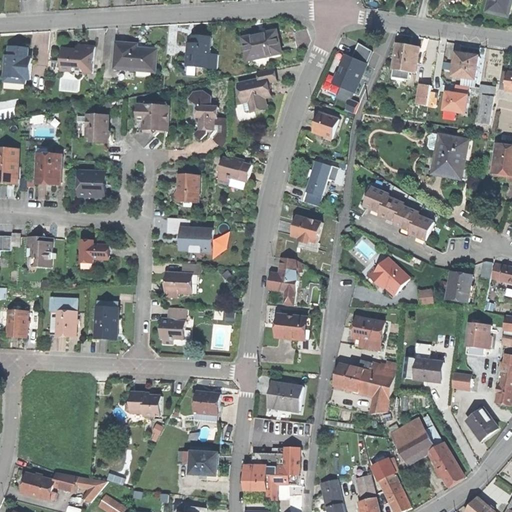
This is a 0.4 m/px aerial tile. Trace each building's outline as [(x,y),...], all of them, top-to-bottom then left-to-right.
[(485,0),(484,8),(506,13),(508,0),(485,0)] [(245,40),(250,62),(284,54),(279,32),(260,37),(245,40)] [(188,67),(210,69),(212,38),(203,37),(199,37),(198,44),(194,44),(190,44),(188,67)] [(405,76),(406,76),(407,69),(416,71),(417,62),(419,63),(420,54),(418,54),(420,45),(409,43),(397,42),(393,74),(405,76)] [(131,45),(120,44),(118,69),(138,71),(158,72),(160,51),(140,50),(141,45),(131,45)] [(338,51),(325,81),(355,94),(373,61),(369,60),(373,53),(359,44),(353,56),(338,51)] [(64,51),(64,63),(66,63),(66,72),(74,72),(74,71),(87,71),(86,73),(95,74),(96,48),(85,47),(79,51),(74,51),(64,51)] [(462,49),(453,47),(449,71),(459,73),(458,80),(470,82),(475,51),(462,49)] [(29,79),(33,80),(34,64),(30,64),(30,59),(31,49),(21,49),(12,48),(11,56),(8,56),(7,78),(17,79),(29,79)] [(496,75),(503,76),(505,66),(498,65),(496,75)] [(511,67),(505,66),(503,76),(502,86),(511,87),(511,67)] [(262,80),(241,84),(245,103),(251,101),(254,101),(256,112),(268,109),(266,98),(272,96),(271,92),(271,87),(268,88),(267,84),(270,84),(278,82),(275,68),(260,71),(262,80)] [(28,89),(29,79),(17,79),(17,83),(7,83),(7,88),(28,89)] [(424,101),(425,94),(428,81),(417,79),(414,99),(424,101)] [(474,90),(479,91),(479,89),(490,91),(492,81),(475,79),(474,90)] [(446,84),(428,81),(425,94),(444,97),(446,84)] [(458,89),(448,89),(447,111),(472,112),(473,84),(458,83),(458,89)] [(490,91),(479,89),(479,91),(475,118),(486,120),(490,91)] [(191,100),(199,107),(212,107),(212,98),(204,93),(196,93),(191,100)] [(357,112),(362,101),(354,98),(349,108),(357,112)] [(247,113),(253,112),(251,101),(245,103),(247,113)] [(140,102),(139,130),(141,130),(146,125),(151,130),(157,136),(163,131),(166,131),(166,125),(171,125),(171,103),(169,103),(153,103),(140,102)] [(212,107),(199,107),(199,119),(202,119),(202,131),(209,131),(216,131),(216,127),(216,124),(214,122),(219,118),(219,107),(212,107)] [(315,132),(334,138),(341,119),(321,113),(318,123),(315,132)] [(103,143),(110,143),(110,118),(90,118),(90,143),(103,143)] [(230,118),(219,118),(214,122),(216,124),(216,127),(219,127),(219,133),(215,138),(224,146),(230,141),(230,118)] [(209,134),(209,131),(202,131),(197,135),(200,138),(203,140),(209,134)] [(470,140),(440,134),(438,149),(433,174),(456,178),(457,169),(464,170),(470,140)] [(511,145),(498,144),(494,172),(511,174),(511,145)] [(0,183),(7,184),(18,184),(19,174),(17,174),(18,168),(19,168),(20,149),(0,148),(0,183)] [(48,159),(38,159),(38,183),(46,183),(50,183),(52,186),(56,186),(58,183),(61,183),(61,169),(64,169),(64,156),(48,156),(48,159)] [(239,160),(226,157),(220,182),(231,185),(232,179),(234,179),(235,176),(243,177),(242,179),(251,181),(253,173),(255,164),(244,162),(239,160)] [(312,176),(328,181),(328,178),(335,180),(339,169),(317,162),(314,170),(313,174),(312,176)] [(464,175),(464,170),(457,169),(456,178),(463,179),(464,175)] [(97,173),(82,172),(81,197),(89,197),(92,194),(96,194),(99,198),(107,198),(108,185),(105,185),(105,177),(97,177),(97,173)] [(108,173),(97,173),(97,177),(105,177),(105,185),(108,185),(108,173)] [(202,176),(182,176),(181,190),(177,192),(179,197),(183,203),(187,200),(201,200),(202,176)] [(323,196),(328,181),(312,176),(307,192),(323,196)] [(373,209),(382,213),(388,197),(390,194),(374,187),(366,206),(373,209)] [(320,206),(323,196),(307,192),(304,201),(320,206)] [(107,203),(107,198),(99,198),(96,194),(92,194),(89,197),(81,197),(81,202),(94,203),(107,203)] [(388,218),(397,222),(404,206),(405,204),(388,197),(382,213),(381,215),(388,218)] [(404,228),(412,231),(419,215),(420,213),(404,206),(397,222),(396,224),(404,228)] [(322,244),(329,220),(302,213),(296,237),(322,244)] [(419,237),(428,241),(436,222),(419,215),(412,231),(411,234),(419,237)] [(167,218),(167,235),(176,236),(177,251),(212,253),(212,228),(190,227),(190,220),(167,218)] [(14,237),(3,237),(2,251),(14,252),(14,237)] [(42,238),(30,238),(29,247),(34,247),(34,258),(39,258),(39,265),(54,265),(54,257),(57,257),(57,252),(55,252),(55,238),(42,238)] [(84,241),(84,262),(96,262),(96,258),(111,258),(111,245),(96,245),(92,245),(92,241),(84,241)] [(284,257),(282,267),(297,270),(297,259),(284,257)] [(375,267),(369,274),(381,286),(385,281),(387,283),(389,285),(387,288),(396,296),(411,279),(389,258),(378,270),(375,267)] [(493,264),(486,263),(484,277),(491,278),(493,264)] [(496,265),(494,274),(504,276),(506,267),(496,265)] [(503,281),(509,282),(511,268),(511,267),(506,266),(506,267),(504,276),(503,281)] [(282,267),(281,274),(289,276),(286,291),(296,292),(298,280),(297,270),(282,267)] [(281,274),(267,272),(266,280),(265,288),(286,291),(289,276),(281,274)] [(193,274),(169,273),(169,283),(169,292),(170,292),(180,293),(192,293),(193,274)] [(466,275),(454,273),(450,298),(470,302),(471,298),(473,287),(474,276),(466,275)] [(421,305),(435,304),(434,290),(420,291),(421,305)] [(294,304),(296,292),(286,291),(286,302),(294,304)] [(52,300),(52,314),(60,314),(79,315),(80,301),(52,300)] [(109,339),(119,339),(120,309),(100,308),(99,338),(109,339)] [(188,308),(170,308),(170,320),(163,320),(163,328),(163,339),(165,339),(165,344),(174,344),(174,339),(184,340),(185,330),(187,330),(188,308)] [(30,313),(9,312),(9,314),(9,324),(9,335),(19,336),(29,336),(30,313)] [(60,314),(52,314),(51,337),(59,337),(60,314)] [(78,338),(79,315),(60,314),(59,337),(68,338),(78,338)] [(308,316),(282,314),(281,326),(280,336),(304,338),(305,327),(307,327),(308,316)] [(313,316),(308,316),(307,327),(305,327),(304,338),(312,339),(313,316)] [(365,324),(358,322),(357,329),(355,338),(356,338),(382,343),(386,323),(366,319),(365,324)] [(491,325),(470,323),(467,346),(483,348),(491,349),(493,336),(490,335),(491,325)] [(382,346),(382,343),(356,338),(355,345),(378,349),(379,346),(382,346)] [(417,359),(415,379),(425,380),(425,378),(433,379),(433,381),(442,382),(444,362),(417,359)] [(368,362),(366,371),(378,373),(380,374),(382,366),(368,362)] [(504,372),(503,379),(511,380),(511,364),(506,363),(504,372)] [(360,369),(341,365),(339,375),(336,387),(361,392),(366,371),(360,369)] [(389,365),(389,376),(396,378),(397,365),(389,365)] [(378,373),(366,371),(361,392),(373,395),(378,373)] [(380,374),(378,373),(373,395),(376,396),(391,400),(396,378),(389,376),(380,374)] [(454,388),(470,390),(472,377),(466,376),(466,375),(455,374),(454,388)] [(499,403),(511,405),(511,404),(511,380),(503,379),(502,387),(499,403)] [(304,387),(273,383),(271,395),(270,408),(301,412),(304,387)] [(146,393),(133,392),(133,403),(132,412),(146,413),(146,416),(163,416),(163,396),(154,396),(146,396),(146,393)] [(196,413),(220,415),(221,406),(222,394),(198,392),(196,413)] [(388,412),(391,400),(376,396),(373,413),(373,417),(378,417),(378,414),(388,412)] [(481,437),(483,440),(491,435),(499,429),(485,410),(469,421),(481,437)] [(393,435),(399,446),(427,430),(420,419),(393,435)] [(478,439),(481,437),(469,421),(467,423),(478,439)] [(399,446),(404,455),(432,439),(427,430),(399,446)] [(404,455),(409,464),(430,452),(437,448),(432,439),(404,455)] [(444,443),(437,448),(430,452),(435,459),(449,451),(444,443)] [(255,459),(255,467),(279,467),(286,467),(290,471),(290,486),(300,486),(303,467),(303,448),(286,447),(286,454),(261,454),(255,459)] [(464,478),(449,451),(435,459),(450,486),(457,482),(464,478)] [(220,454),(194,452),(193,464),(192,474),(202,475),(202,476),(209,477),(209,475),(219,476),(219,465),(220,454)] [(377,467),(384,481),(396,475),(400,473),(394,459),(377,467)] [(255,467),(248,467),(248,478),(247,490),(265,490),(269,490),(270,501),(278,500),(279,486),(279,467),(255,467)] [(286,467),(279,467),(279,486),(280,485),(290,486),(290,471),(286,467)] [(60,474),(59,482),(58,484),(80,487),(80,481),(81,477),(60,474)] [(381,482),(386,491),(400,484),(396,475),(384,481),(381,482)] [(355,488),(375,484),(373,476),(353,480),(355,488)] [(111,482),(81,477),(80,481),(95,487),(86,497),(94,503),(111,482)] [(59,482),(30,478),(29,488),(28,497),(60,502),(61,494),(57,494),(58,484),(59,482)] [(322,484),(324,492),(330,491),(341,488),(339,480),(322,484)] [(386,491),(395,511),(404,511),(405,511),(412,508),(400,484),(386,491)] [(290,495),(290,486),(280,485),(279,495),(290,495)] [(330,491),(334,507),(345,504),(341,488),(330,491)] [(324,492),(328,508),(334,507),(330,491),(324,492)] [(106,496),(100,506),(110,511),(124,511),(126,509),(106,496)] [(380,511),(377,498),(361,502),(363,510),(363,511),(380,511)] [(467,511),(494,511),(491,509),(479,499),(472,507),(467,511)]
